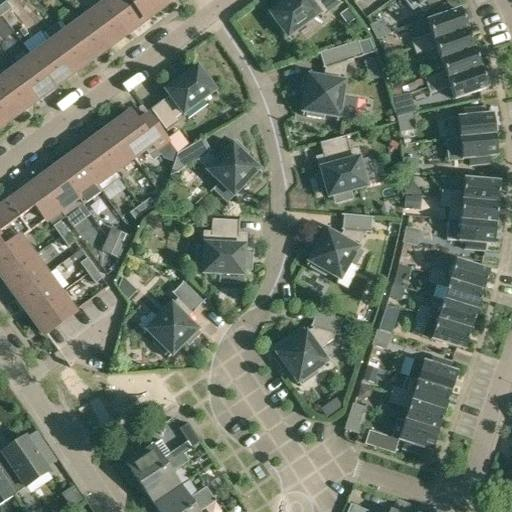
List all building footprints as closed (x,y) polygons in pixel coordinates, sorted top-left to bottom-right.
[(125,33),(144,19),(137,9),(130,0),(110,0),(104,5),(125,33)] [(130,0),(137,9),(144,19),(158,10),(155,6),(163,0),(130,0)] [(269,14),(286,38),(318,15),(320,19),(340,4),(336,0),(275,0),(275,1),(279,6),(269,14)] [(392,0),(404,16),(410,11),(416,7),(421,13),(438,0),(392,0)] [(0,5),(0,15),(9,9),(4,2),(0,5)] [(106,47),(125,33),(104,5),(85,19),(106,47)] [(349,8),(340,15),(347,25),(356,18),(349,8)] [(413,49),(466,30),(459,10),(426,22),(430,34),(402,44),(405,51),(413,49)] [(66,33),(87,61),(106,47),(85,19),(66,33)] [(371,29),(376,39),(388,33),(383,23),(371,29)] [(439,61),(473,49),(466,30),(413,49),(415,56),(435,49),(439,61)] [(47,47),(68,75),(87,61),(66,33),(47,47)] [(346,62),(363,57),(358,42),(320,53),(324,69),(322,79),(303,76),(300,93),(305,94),(302,112),(306,112),(305,117),(322,119),(323,115),(337,118),(337,117),(353,119),(357,99),(340,96),(346,62)] [(49,89),(68,75),(47,47),(28,61),(49,89)] [(426,87),(479,69),(473,49),(439,61),(443,73),(423,80),(426,87)] [(375,59),(363,62),(365,70),(377,67),(375,59)] [(9,75),(29,103),(49,89),(28,61),(9,75)] [(150,110),(166,132),(179,123),(176,119),(214,91),(196,67),(186,74),(182,69),(170,78),(174,83),(164,91),(168,96),(150,110)] [(449,88),(453,100),(486,88),(479,69),(426,87),(429,95),(449,88)] [(0,81),(0,103),(10,117),(29,103),(9,75),(0,81)] [(401,88),(396,89),(392,90),(391,90),(392,98),(403,96),(401,88)] [(392,98),(397,117),(397,118),(411,115),(411,114),(415,113),(410,94),(403,96),(392,98)] [(0,124),(10,117),(0,103),(0,124)] [(462,111),(463,118),(447,120),(449,141),(459,140),(458,140),(494,136),(491,115),(483,116),(482,109),(462,111)] [(129,115),(111,129),(131,157),(143,149),(148,155),(167,141),(148,116),(136,124),(129,115)] [(397,118),(397,117),(396,118),(400,134),(415,130),(411,115),(397,118)] [(111,129),(92,142),(113,171),(131,157),(111,129)] [(459,140),(449,141),(445,142),(448,162),(467,160),(468,167),(488,165),(487,158),(496,157),(494,136),(458,140),(459,140)] [(333,196),(335,203),(349,199),(347,192),(365,188),(364,183),(371,181),(366,162),(359,164),(355,149),(349,151),(345,137),(319,144),(323,158),(317,159),(321,176),(314,178),(318,192),(325,190),(327,198),(333,196)] [(196,161),(232,196),(257,170),(243,157),(247,153),(235,142),(215,163),(207,155),(212,152),(203,138),(176,155),(169,177),(196,161)] [(119,179),(113,171),(92,142),(73,156),(95,184),(101,192),(119,179)] [(82,206),(101,192),(95,184),(73,156),(55,169),(82,206)] [(417,159),(401,160),(402,176),(417,175),(417,159)] [(58,211),(64,219),(82,206),(55,169),(37,183),(58,211)] [(440,199),(496,204),(498,183),(463,180),(462,193),(441,191),(440,199)] [(408,181),(404,185),(403,195),(413,195),(418,191),(408,181)] [(37,183),(19,196),(30,211),(35,208),(45,221),(47,220),(58,211),(37,183)] [(0,210),(21,238),(28,233),(19,219),(30,211),(19,196),(0,210)] [(416,197),(405,196),(403,209),(415,210),(416,197)] [(139,206),(144,213),(154,206),(149,199),(139,206)] [(459,221),(494,224),(496,204),(440,199),(439,207),(460,209),(459,221)] [(129,214),(134,221),(144,213),(139,206),(129,214)] [(0,247),(3,252),(19,240),(21,238),(0,210),(0,209),(0,247)] [(326,273),(338,280),(348,264),(354,267),(362,253),(356,249),(365,233),(370,234),(372,218),(341,215),(340,231),(342,231),(338,239),(321,229),(312,244),(317,246),(308,262),(312,264),(309,268),(324,277),(326,273)] [(204,226),(205,216),(196,216),(195,226),(204,226)] [(220,282),(241,283),(242,269),(249,270),(250,253),(243,253),(243,236),(238,236),(238,222),(211,220),(209,235),(204,234),(202,274),(220,275),(220,282)] [(492,246),(494,224),(459,221),(447,220),(445,241),(464,243),(463,250),(483,252),(484,245),(492,246)] [(67,232),(60,222),(53,227),(61,237),(67,232)] [(106,239),(123,248),(128,236),(110,229),(106,239)] [(75,242),(67,232),(61,237),(68,247),(75,242)] [(402,243),(415,246),(417,235),(405,232),(402,243)] [(100,251),(118,259),(123,248),(106,239),(100,251)] [(0,253),(0,274),(4,279),(32,258),(19,240),(3,252),(0,253)] [(4,279),(17,298),(46,277),(32,258),(4,279)] [(80,264),(87,274),(94,269),(87,259),(80,264)] [(428,275),(482,292),(488,272),(454,261),(451,274),(431,268),(428,275)] [(397,265),(392,285),(400,288),(400,287),(404,276),(408,277),(410,269),(397,265)] [(87,274),(95,284),(102,279),(94,269),(87,274)] [(442,301),(476,311),(482,292),(428,275),(426,283),(446,289),(442,301)] [(17,298),(31,316),(59,295),(46,277),(17,298)] [(151,344),(165,357),(169,353),(171,355),(184,342),(187,346),(199,334),(185,320),(202,303),(182,282),(171,293),(176,299),(146,330),(155,340),(151,344)] [(404,289),(400,287),(400,288),(392,285),(388,298),(394,300),(394,298),(401,300),(404,289)] [(31,316),(44,334),(72,313),(59,295),(31,316)] [(416,314),(470,331),(476,311),(442,301),(438,313),(418,307),(416,314)] [(300,381),(302,385),(316,375),(313,371),(329,360),(321,348),(332,341),(334,335),(339,337),(343,322),(314,313),(309,328),(312,329),(272,357),(281,371),(286,368),(296,383),(300,381)] [(420,338),(464,351),(470,331),(416,314),(413,322),(424,325),(420,338)] [(395,320),(382,316),(377,331),(390,335),(395,320)] [(371,346),(385,351),(390,335),(377,331),(376,330),(371,346)] [(416,382),(449,393),(456,373),(448,371),(450,364),(431,358),(429,364),(412,359),(406,378),(416,381),(416,382)] [(366,366),(362,379),(372,382),(376,370),(366,366)] [(389,395),(443,413),(449,393),(416,382),(412,394),(392,388),(389,395)] [(367,397),(369,392),(359,389),(356,398),(361,400),(367,397)] [(403,421),(437,432),(443,413),(389,395),(387,403),(407,410),(403,421)] [(353,405),(344,431),(358,435),(366,409),(353,405)] [(401,450),(420,456),(423,450),(431,452),(437,432),(403,421),(397,441),(403,443),(401,450)] [(0,476),(13,496),(49,472),(25,437),(0,453),(11,469),(0,476)] [(139,484),(183,454),(191,449),(187,442),(179,448),(178,447),(169,454),(160,441),(152,446),(125,464),(139,484)] [(139,484),(152,504),(179,486),(170,473),(188,462),(183,454),(139,484)] [(0,504),(13,496),(0,476),(0,504)] [(209,483),(213,489),(221,484),(217,478),(209,483)] [(152,504),(157,511),(183,511),(210,494),(205,487),(188,499),(179,486),(152,504)] [(359,505),(379,508),(381,496),(361,493),(359,505)] [(183,511),(199,511),(215,502),(210,494),(183,511)] [(234,502),(230,499),(225,502),(225,507),(230,510),(234,507),(234,502)]
